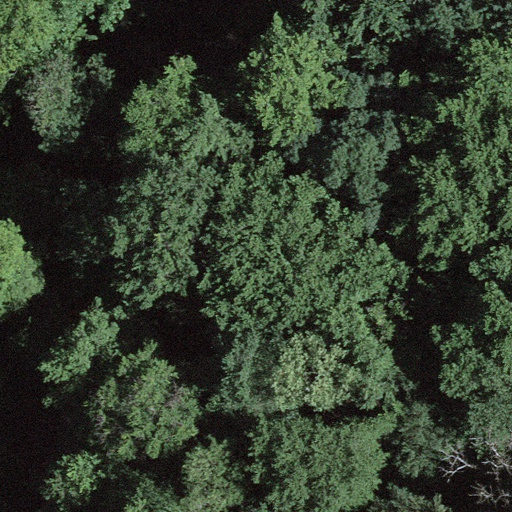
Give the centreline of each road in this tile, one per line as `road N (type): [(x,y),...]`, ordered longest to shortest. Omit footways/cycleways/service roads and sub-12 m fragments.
road 1 (track): [(245,0),(223,86),(74,378),(62,511)]
road 2 (track): [(106,0),(223,86)]
